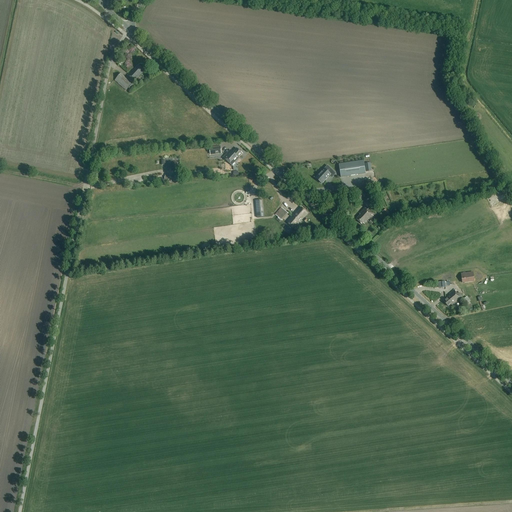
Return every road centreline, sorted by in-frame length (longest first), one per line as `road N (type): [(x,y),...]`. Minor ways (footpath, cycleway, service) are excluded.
road 1 (tertiary): [(511,382),(128,28)]
road 2 (track): [(511,501),(354,511)]
